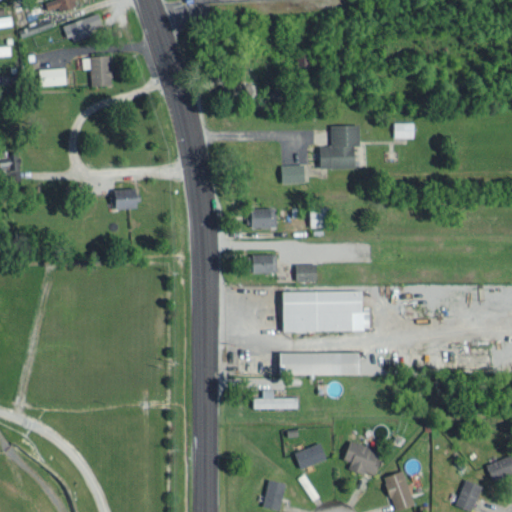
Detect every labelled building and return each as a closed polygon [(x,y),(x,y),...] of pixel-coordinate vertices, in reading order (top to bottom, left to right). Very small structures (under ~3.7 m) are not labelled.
[(44,0),(48,10),(77,3),(76,0),(44,0)] [(64,22),(70,40),(105,27),(98,10),(64,22)] [(0,23),(12,22),(10,13),(0,14),(0,23)] [(0,53),(11,52),(10,42),(0,42),(0,53)] [(91,82),(112,82),(111,53),(83,54),(83,67),(91,66),(91,82)] [(42,84),(68,80),(65,64),(40,67),(42,84)] [(0,72),(0,87),(16,88),(17,73),(0,72)] [(394,135),(414,134),(413,119),(394,120),(394,135)] [(322,165),(357,165),(356,143),(360,143),(360,122),(330,123),(331,144),(322,144),(322,165)] [(17,151),(1,152),(2,168),(18,166),(17,151)] [(279,163),(280,181),(305,180),(305,161),(279,163)] [(139,205),(139,186),(113,186),(113,206),(139,205)] [(249,224),(275,225),(276,205),(250,204),(249,224)] [(326,223),(325,206),(311,206),(312,224),(326,223)] [(276,251),(253,252),(253,270),(277,269),(276,251)] [(296,261),(297,278),(317,277),(317,261),(296,261)] [(365,328),(365,287),(284,288),(285,329),(365,328)] [(282,349),(282,371),(362,371),(363,350),(282,349)] [(298,394),(274,395),(273,386),(263,387),(263,395),(254,395),(254,406),(298,405),(298,394)] [(374,474),(383,451),(350,437),(343,456),(352,459),(349,464),(374,474)] [(327,456),(321,440),(293,450),(299,466),(327,456)] [(511,451),(485,462),(491,478),(511,470),(511,451)] [(383,474),(396,509),(415,502),(403,467),(383,474)] [(286,481),(268,476),(261,504),(280,508),(286,481)] [(472,509),(482,482),(465,476),(454,503),(472,509)]
